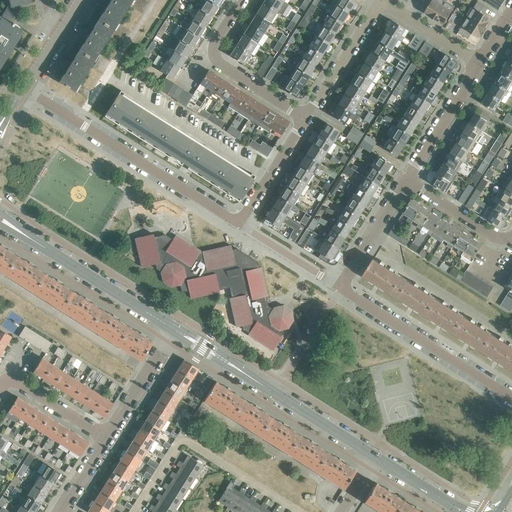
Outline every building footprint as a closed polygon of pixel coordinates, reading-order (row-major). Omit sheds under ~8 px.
[(12,24),(13,22),(20,11),(18,4),(28,2),(27,0),(9,0),(11,5),(8,6),(1,17),(12,24)] [(110,0),(109,2),(103,13),(102,12),(102,13),(98,19),(113,29),(131,0),(110,0)] [(217,7),(205,0),(204,0),(201,6),(197,3),(195,7),(198,10),(210,17),(211,17),(213,13),(217,7)] [(276,11),(281,15),(288,4),(283,0),(283,1),(281,0),(264,0),(263,3),(276,11)] [(308,2),(304,0),(303,0),(299,7),(304,10),(308,2)] [(352,0),(337,0),(335,4),(348,13),(355,2),(352,0)] [(434,18),(445,0),(444,0),(423,0),(423,1),(429,5),(424,12),(434,18)] [(445,0),(434,18),(443,24),(455,6),(445,0)] [(485,0),(485,2),(498,10),(504,0),(485,0)] [(173,8),(177,10),(181,4),(177,1),(173,8)] [(467,16),(485,28),(491,18),(484,14),(488,8),(477,1),(474,7),(473,7),(467,16)] [(270,22),(276,11),(263,3),(256,13),(270,22)] [(311,3),(305,14),(309,17),(316,6),(315,6),(316,6),(315,6),(311,3)] [(325,12),(329,15),(342,23),(348,13),(335,4),(331,11),(327,9),(325,12)] [(210,17),(198,10),(192,20),(204,27),(204,28),(207,23),(206,23),(210,17)] [(256,13),(249,24),(263,32),(270,22),(256,13)] [(296,13),(291,20),(295,23),(300,16),(296,13)] [(305,14),(298,25),(304,29),(311,18),(309,17),(305,14)] [(314,20),(322,25),(335,34),(342,23),(329,15),(325,20),(317,16),(314,20)] [(0,54),(5,58),(8,53),(7,52),(21,30),(22,31),(22,30),(19,28),(20,26),(13,22),(12,24),(1,17),(0,17),(0,16),(0,54)] [(479,37),(485,28),(467,16),(461,26),(462,26),(458,32),(468,39),(472,33),(479,37)] [(83,44),(79,50),(94,60),(113,29),(98,19),(98,20),(94,26),(83,43),(82,44),(83,44)] [(179,26),(186,30),(197,37),(198,38),(200,34),(200,33),(204,27),(192,20),(189,24),(182,20),(179,26)] [(295,23),(291,20),(286,28),(290,31),(295,23)] [(391,20),(384,31),(397,39),(404,28),(391,20)] [(160,28),(164,31),(168,24),(164,21),(160,28)] [(243,34),(257,43),(263,32),(249,24),(243,34)] [(328,44),(335,34),(322,25),(315,36),(328,44)] [(160,28),(156,34),(161,37),(164,31),(160,28)] [(295,28),(291,35),(295,38),(299,31),(295,28)] [(197,37),(186,30),(179,40),(191,48),(194,44),(194,43),(197,37)] [(397,39),(384,31),(378,41),(391,49),(397,39)] [(243,34),(236,44),(250,53),(257,43),(243,34)] [(282,34),(278,41),(282,44),(287,37),(282,34)] [(415,51),(422,40),(414,35),(407,45),(415,51)] [(315,36),(309,46),(322,54),(325,50),(326,51),(328,50),(330,47),(330,45),(328,44),(315,36)] [(169,48),(173,50),(185,57),(185,58),(187,55),(188,54),(187,53),(191,48),(179,40),(176,46),(172,43),(169,48)] [(282,44),(278,41),(273,49),(277,51),(282,44)] [(397,53),(391,49),(378,41),(371,52),(384,60),(388,53),(395,57),(402,61),(404,58),(397,53)] [(432,46),(424,41),(417,52),(425,57),(432,46)] [(147,48),(152,51),(156,44),(151,42),(147,48)] [(229,55),(243,64),(250,53),(236,44),(229,55)] [(322,54),(309,46),(306,45),(302,51),(304,53),(302,57),(315,65),(322,54)] [(399,49),(397,53),(404,58),(406,55),(399,49)] [(74,57),(70,64),(63,74),(63,75),(59,81),(59,80),(58,81),(74,91),(94,60),(79,50),(75,57),(74,56),(74,57)] [(161,57),(178,68),(179,68),(181,64),(185,57),(173,50),(169,55),(164,52),(161,57)] [(371,52),(364,62),(377,70),(384,60),(371,52)] [(443,53),(436,64),(449,72),(452,67),(454,68),(455,68),(457,65),(457,63),(455,62),(456,61),(443,53)] [(264,62),(269,65),(273,58),(269,55),(264,62)] [(271,67),(277,70),(283,59),(282,59),(278,56),(271,67)] [(155,67),(167,75),(172,78),(175,74),(174,74),(178,68),(161,57),(155,67)] [(302,57),(295,67),(309,75),(315,65),(302,57)] [(257,72),(262,76),(269,65),(264,62),(257,72)] [(377,70),(364,62),(357,73),(371,81),(377,70)] [(409,76),(416,81),(419,77),(410,73),(415,65),(411,62),(404,73),(409,76)] [(511,64),(507,62),(501,72),(511,79),(511,64)] [(293,71),(289,78),(302,86),(309,75),(295,67),(290,64),(288,68),(293,71)] [(436,64),(429,74),(442,82),(449,72),(436,64)] [(264,77),(270,81),(277,70),(271,67),(264,77)] [(206,96),(218,76),(208,70),(200,83),(205,86),(201,93),(206,96)] [(511,83),(511,79),(501,72),(494,82),(508,90),(511,83)] [(357,73),(351,83),(364,91),(371,81),(357,73)] [(409,76),(404,73),(400,79),(405,82),(409,76)] [(442,82),(429,74),(423,85),(436,93),(442,82)] [(216,102),(220,96),(228,83),(218,76),(206,96),(216,102)] [(285,76),(282,80),(286,82),(282,88),(295,97),(302,86),(289,78),(285,76)] [(173,83),(165,78),(158,88),(167,94),(173,83)] [(391,88),(395,82),(391,79),(386,85),(391,88)] [(494,82),(488,92),(501,100),(508,90),(494,82)] [(173,83),(167,94),(171,97),(178,86),(173,83)] [(230,102),(238,89),(228,83),(220,96),(230,102)] [(364,91),(351,83),(344,94),(357,102),(364,91)] [(395,97),(399,92),(402,86),(398,83),(391,94),(395,97)] [(423,85),(419,90),(413,86),(410,91),(416,95),(429,103),(436,93),(423,85)] [(178,86),(171,97),(176,100),(183,89),(178,86)] [(183,89),(176,100),(181,103),(188,92),(183,89)] [(238,112),(249,96),(238,89),(230,102),(228,106),(238,112)] [(383,89),(377,99),(377,100),(382,103),(388,92),(383,89)] [(185,136),(180,134),(157,119),(152,116),(129,102),(124,98),(120,96),(122,92),(120,91),(118,90),(103,115),(104,116),(111,120),(113,117),(114,117),(117,119),(123,123),(120,126),(137,136),(139,133),(141,135),(145,137),(148,139),(146,142),(162,153),(164,149),(169,152),(173,154),(173,155),(171,158),(180,164),(182,160),(185,162),(188,164),(185,167),(195,173),(198,176),(219,189),(222,186),(225,187),(228,190),(231,191),(229,195),(237,200),(240,197),(250,180),(253,175),(249,173),(247,176),(240,172),(236,169),(226,163),(227,160),(214,152),(209,149),(200,143),(199,146),(185,136)] [(188,92),(181,103),(186,106),(188,102),(192,95),(188,92)] [(501,100),(488,92),(481,103),(495,111),(501,100)] [(344,94),(337,105),(350,113),(357,102),(344,94)] [(404,102),(409,105),(422,114),(429,103),(416,95),(412,102),(406,98),(404,102)] [(248,119),(259,102),(249,96),(238,112),(248,119)] [(188,102),(186,106),(196,112),(199,107),(195,104),(194,106),(188,102)] [(259,125),(269,109),(259,102),(248,119),(259,125)] [(328,113),(331,115),(344,123),(347,118),(354,122),(357,117),(350,113),(337,105),(335,103),(328,113)] [(422,114),(409,105),(403,116),(416,124),(422,114)] [(199,107),(196,112),(204,117),(208,112),(199,107)] [(269,131),(271,128),(279,115),(269,109),(259,125),(269,131)] [(476,111),(469,122),(482,131),(489,120),(481,114),(476,111)] [(482,111),(481,114),(489,120),(491,117),(482,111)] [(364,120),(369,123),(373,115),(369,112),(364,120)] [(503,121),(511,127),(511,126),(511,115),(508,113),(503,121)] [(281,134),(289,121),(279,115),(271,128),(281,134)] [(378,115),(374,121),(378,124),(382,118),(378,115)] [(403,116),(396,126),(409,135),(416,124),(403,116)] [(219,120),(216,125),(221,128),(224,123),(219,120)] [(463,132),(476,141),(482,131),(469,122),(463,132)] [(319,133),(332,142),(339,131),(326,123),(319,133)] [(226,131),(236,138),(240,132),(229,126),(226,131)] [(396,126),(389,137),(402,146),(409,135),(396,126)] [(352,127),(349,132),(360,139),(363,133),(352,127)] [(360,139),(349,132),(346,137),(356,144),(360,139)] [(463,132),(456,142),(469,151),(476,141),(463,132)] [(312,144),(325,152),(332,142),(319,133),(312,144)] [(502,143),(506,136),(501,134),(497,140),(502,143)] [(365,135),(362,140),(372,147),(376,142),(365,135)] [(402,146),(389,137),(383,148),(396,156),(402,146)] [(257,151),(260,145),(252,140),(248,145),(257,151)] [(372,147),(362,140),(358,145),(369,152),(372,147)] [(262,141),(260,145),(257,151),(267,157),(272,148),(262,141)] [(456,142),(450,152),(463,161),(469,151),(456,142)] [(306,154),(319,163),(325,152),(312,144),(306,154)] [(495,153),(499,147),(495,144),(491,150),(495,153)] [(502,149),(498,155),(502,158),(506,151),(502,149)] [(443,162),(457,171),(463,161),(450,152),(443,162)] [(299,165),(312,173),(316,167),(329,176),(329,175),(330,176),(331,174),(332,171),(319,163),(306,154),(299,165)] [(489,163),(493,157),(488,154),(484,160),(489,163)] [(391,164),(378,155),(371,166),(384,175),(391,164)] [(495,159),(491,165),(496,168),(500,162),(495,159)] [(437,173),(453,183),(457,176),(455,174),(457,171),(443,162),(437,173)] [(482,173),(486,167),(482,164),(478,170),(482,173)] [(292,175),(305,184),(312,173),(299,165),(297,169),(295,168),(293,168),(291,172),(291,174),(293,175),(292,175)] [(384,175),(371,166),(364,177),(377,185),(384,175)] [(489,169),(485,175),(489,178),(493,172),(489,169)] [(431,183),(446,193),(453,183),(437,173),(431,183)] [(476,183),(480,177),(475,174),(472,181),(476,183)] [(305,184),(292,175),(286,186),(299,194),(305,184)] [(339,176),(333,186),(337,189),(343,179),(339,176)] [(377,185),(364,177),(357,187),(371,196),(377,185)] [(483,179),(479,185),(483,188),(487,182),(483,179)] [(330,185),(326,182),(322,188),(326,191),(330,185)] [(364,206),(371,196),(357,187),(352,184),(346,195),(351,198),(364,206)] [(465,191),(470,193),(473,187),(469,185),(465,191)] [(299,194),(286,186),(279,196),(292,204),(299,194)] [(511,206),(511,192),(506,188),(504,191),(500,189),(496,196),(500,199),(511,206)] [(472,195),(477,198),(481,192),(476,189),(472,195)] [(459,201),(463,204),(470,193),(465,191),(459,201)] [(477,198),(472,195),(466,205),(470,208),(477,198)] [(299,209),(292,204),(279,196),(272,207),(286,215),(289,209),(296,213),(299,209)] [(364,206),(351,198),(344,208),(357,217),(364,206)] [(415,216),(422,206),(411,199),(403,212),(409,216),(406,220),(410,223),(413,219),(415,216)] [(511,206),(500,199),(493,209),(506,217),(511,208),(511,206)] [(422,206),(415,216),(413,219),(419,222),(416,227),(421,229),(423,225),(429,216),(432,212),(422,206)] [(482,216),(500,227),(506,217),(493,209),(489,206),(486,210),(482,216)] [(298,223),(286,215),(272,207),(265,218),(266,218),(264,221),(273,227),(275,224),(278,226),(282,220),(295,228),(298,223)] [(357,217),(344,208),(337,219),(350,228),(357,217)] [(305,225),(310,216),(305,212),(302,216),(299,222),(305,225)] [(432,212),(429,216),(423,225),(429,229),(427,232),(428,234),(431,236),(434,232),(442,219),(432,212)] [(331,229),(344,238),(350,228),(337,219),(334,225),(331,223),(328,228),(331,229)] [(441,242),(444,238),(452,225),(442,219),(434,232),(439,235),(437,239),(438,240),(441,242)] [(295,228),(291,234),(289,238),(294,241),(304,226),(298,223),(295,228)] [(462,232),(452,225),(444,238),(454,245),(462,232)] [(306,228),(299,239),(297,243),(302,246),(311,232),(306,228)] [(344,238),(331,229),(324,240),(337,248),(344,238)] [(391,230),(389,235),(399,242),(402,237),(398,235),(391,230)] [(462,255),(473,238),(462,232),(454,245),(459,248),(457,252),(462,255)] [(292,320),(292,319),(290,311),(283,306),(274,308),(272,311),(270,309),(268,308),(269,307),(268,306),(266,299),(265,296),(267,296),(260,267),(259,267),(257,261),(249,256),(248,258),(244,255),(240,253),(241,251),(240,251),(237,248),(232,249),(231,245),(202,252),(201,253),(200,252),(200,251),(194,247),(175,235),(172,240),(164,234),(154,237),(153,234),(135,238),(141,266),(141,267),(155,264),(156,269),(161,272),(163,281),(171,286),(179,284),(179,285),(181,292),(188,291),(190,298),(219,291),(219,290),(229,288),(231,297),(229,298),(236,327),(242,326),(242,329),(249,333),(248,334),(273,350),(281,337),(280,336),(284,331),(283,328),(287,327),(292,320)] [(408,241),(402,237),(399,242),(405,246),(408,241)] [(483,244),(473,238),(462,255),(472,262),(483,244)] [(319,256),(323,259),(328,262),(330,259),(337,248),(324,240),(317,251),(318,251),(321,253),(319,256)] [(418,247),(412,244),(409,248),(415,252),(418,247)] [(0,270),(4,273),(15,255),(0,245),(0,270)] [(428,254),(422,250),(419,254),(425,258),(428,254)] [(4,273),(31,290),(42,272),(15,255),(4,273)] [(438,260),(432,256),(429,261),(436,265),(438,260)] [(402,277),(373,258),(363,275),(376,283),(396,296),(400,289),(398,287),(399,286),(397,285),(402,277)] [(449,267),(442,263),(440,267),(446,271),(449,267)] [(459,273),(452,270),(450,274),(456,278),(459,273)] [(465,283),(472,274),(466,270),(460,280),(465,283)] [(58,307),(70,290),(42,272),(31,290),(58,307)] [(477,277),(472,274),(465,283),(471,287),(477,277)] [(396,296),(410,305),(414,307),(426,315),(436,299),(402,277),(397,285),(399,286),(398,287),(400,289),(396,296)] [(483,280),(477,277),(471,287),(476,290),(483,280)] [(483,280),(476,290),(481,294),(488,284),(483,280)] [(493,287),(488,284),(481,294),(487,297),(493,287)] [(70,290),(58,307),(86,325),(97,307),(70,290)] [(511,299),(506,296),(503,301),(511,306),(511,299)] [(426,315),(438,323),(442,325),(454,333),(465,316),(436,299),(426,315)] [(500,306),(510,312),(511,308),(511,306),(503,301),(500,306)] [(113,342),(125,324),(97,307),(86,325),(113,342)] [(454,333),(467,341),(470,343),(482,351),(493,334),(465,316),(454,333)] [(113,342),(141,359),(152,341),(125,324),(113,342)] [(24,339),(30,330),(24,326),(18,336),(24,339)] [(0,328),(0,344),(4,347),(11,336),(0,328)] [(30,330),(24,339),(29,343),(35,333),(30,330)] [(35,333),(29,343),(34,346),(41,336),(35,333)] [(482,351),(495,359),(499,361),(511,369),(511,346),(493,334),(482,351)] [(41,336),(34,346),(39,349),(46,340),(41,336)] [(46,340),(39,349),(45,353),(51,343),(46,340)] [(57,356),(61,349),(57,347),(53,354),(57,356)] [(61,349),(57,356),(61,359),(65,352),(61,349)] [(76,358),(72,356),(67,363),(71,365),(76,358)] [(43,378),(52,364),(42,358),(41,358),(33,371),(43,378)] [(76,358),(71,365),(78,369),(82,363),(76,358)] [(177,369),(192,379),(198,369),(183,359),(183,360),(177,369)] [(53,385),(62,371),(52,364),(43,378),(53,385)] [(96,371),(92,369),(88,376),(92,378),(96,371)] [(177,370),(171,380),(185,389),(192,379),(177,369),(176,370),(177,370)] [(64,391),(72,377),(62,371),(53,385),(64,391)] [(106,378),(102,375),(98,382),(102,384),(106,378)] [(213,379),(207,375),(201,385),(206,389),(213,379)] [(74,397),(82,384),(72,377),(64,391),(74,397)] [(164,390),(179,399),(185,389),(171,380),(170,380),(164,390)] [(243,399),(215,381),(203,399),(231,417),(243,399)] [(116,384),(112,382),(108,388),(112,391),(116,384)] [(84,404),(93,390),(82,384),(74,397),(84,404)] [(94,410),(103,397),(93,390),(84,404),(94,410)] [(164,390),(158,400),(172,409),(179,399),(164,390)] [(17,397),(16,397),(8,411),(5,416),(15,422),(18,417),(27,403),(17,397)] [(104,417),(113,403),(103,397),(94,410),(104,417)] [(260,435),(271,417),(243,399),(231,417),(260,435)] [(151,410),(166,419),(172,409),(158,400),(157,400),(151,410)] [(29,423),(37,410),(27,403),(18,417),(29,423)] [(39,430),(47,416),(37,410),(29,423),(39,430)] [(145,419),(145,420),(160,429),(166,419),(151,410),(147,416),(145,420),(145,419)] [(58,423),(47,416),(39,430),(49,436),(58,423)] [(260,435),(288,453),(299,434),(271,417),(260,435)] [(139,429),(138,430),(153,439),(160,429),(145,420),(139,430),(139,429)] [(59,443),(68,429),(58,423),(49,436),(59,443)] [(78,435),(68,429),(59,443),(69,449),(78,435)] [(132,440),(147,450),(153,439),(138,430),(139,430),(133,439),(132,439),(132,440)] [(13,439),(17,442),(21,435),(17,433),(13,439)] [(327,452),(299,434),(288,453),(315,470),(327,452)] [(80,456),(88,442),(78,435),(69,449),(80,456)] [(23,446),(27,448),(31,442),(27,439),(23,446)] [(126,450),(125,450),(140,460),(147,450),(132,440),(126,450)] [(33,452),(37,455),(41,448),(37,446),(36,448),(33,452)] [(18,454),(23,457),(26,451),(21,448),(18,454)] [(0,450),(0,455),(3,458),(3,457),(9,461),(11,457),(0,450)] [(119,460),(134,470),(140,460),(125,450),(126,450),(120,460),(119,460)] [(44,459),(48,461),(51,456),(52,455),(48,452),(44,459)] [(315,470),(343,488),(355,470),(327,452),(315,470)] [(22,464),(27,467),(34,457),(29,453),(22,464)] [(176,464),(180,467),(183,469),(183,468),(196,476),(203,465),(201,464),(202,463),(202,461),(198,459),(197,459),(196,461),(187,455),(182,463),(179,461),(176,464)] [(51,456),(48,461),(54,465),(57,460),(51,456)] [(155,469),(158,464),(149,458),(146,463),(155,469)] [(113,470),(128,480),(134,470),(119,460),(113,470)] [(22,464),(16,474),(21,477),(27,467),(22,464)] [(46,464),(40,475),(53,483),(60,472),(46,464)] [(68,474),(72,468),(68,465),(64,472),(68,474)] [(169,475),(173,478),(176,480),(176,479),(189,487),(196,476),(183,468),(183,469),(180,467),(175,474),(172,472),(169,475)] [(106,480),(107,481),(121,490),(128,480),(113,470),(113,471),(107,480),(106,480)] [(53,483),(40,475),(33,485),(46,493),(53,483)] [(9,484),(14,487),(15,487),(20,480),(14,476),(9,484)] [(176,480),(173,478),(168,485),(165,483),(162,486),(166,489),(169,491),(170,490),(182,498),(189,487),(176,479),(176,480)] [(121,490),(107,481),(100,490),(100,491),(115,500),(121,490)] [(229,507),(238,492),(231,487),(233,484),(230,481),(218,500),(229,507)] [(373,485),(364,501),(381,511),(395,511),(403,500),(375,483),(373,485)] [(27,495),(40,503),(46,493),(33,485),(27,495)] [(20,490),(15,487),(14,487),(11,492),(17,496),(20,490)] [(236,511),(240,511),(249,499),(242,494),(244,491),(241,488),(238,492),(229,507),(236,511)] [(156,497),(159,500),(162,501),(163,501),(175,509),(182,498),(170,490),(169,491),(166,489),(162,496),(158,494),(156,497)] [(94,500),(94,501),(108,510),(115,500),(100,491),(94,501),(94,500)] [(34,511),(40,503),(27,495),(20,505),(31,511),(34,511)] [(256,511),(260,506),(253,501),(255,498),(252,495),(249,499),(240,511),(256,511)] [(162,501),(159,500),(155,507),(151,505),(149,508),(152,511),(154,511),(155,511),(156,511),(155,511),(172,511),(175,509),(163,501),(162,501)] [(421,511),(403,500),(395,511),(421,511)] [(107,511),(108,510),(94,501),(88,511),(87,510),(87,511),(88,511),(107,511)] [(270,511),(264,508),(266,505),(263,502),(260,506),(256,511),(270,511)]
